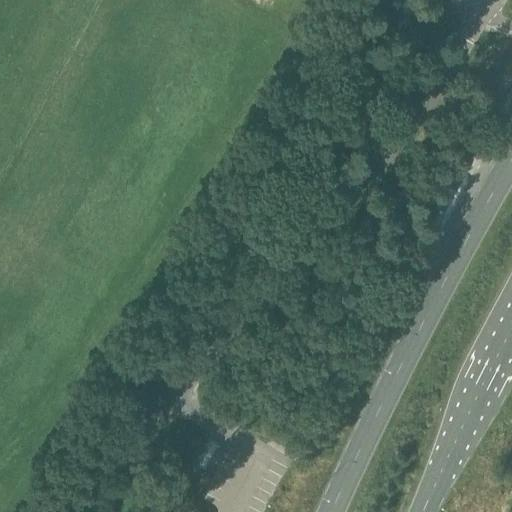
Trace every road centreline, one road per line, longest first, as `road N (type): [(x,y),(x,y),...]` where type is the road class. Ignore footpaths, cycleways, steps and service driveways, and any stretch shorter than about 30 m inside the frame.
road 1 (unclassified): [(484,0),(396,143),(217,335),(110,511)]
road 2 (primary): [(511,160),(404,354),(329,511)]
road 3 (primary): [(424,511),(511,330)]
